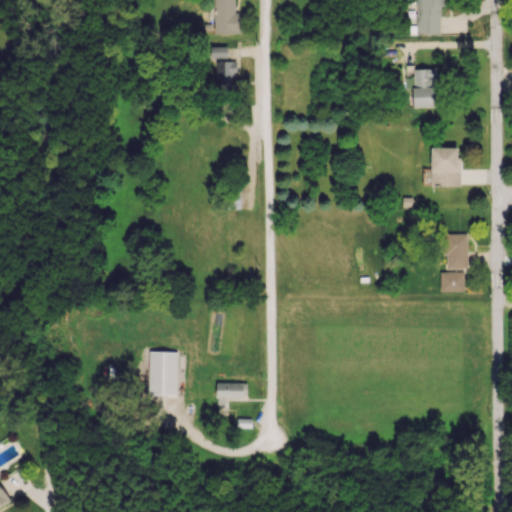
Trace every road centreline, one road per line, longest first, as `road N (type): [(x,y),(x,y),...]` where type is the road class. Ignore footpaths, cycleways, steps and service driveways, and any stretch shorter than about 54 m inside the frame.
road 1 (residential): [(497,0),(500,511)]
road 2 (residential): [(268,168),(270,445)]
road 3 (residential): [(268,0),(268,168)]
